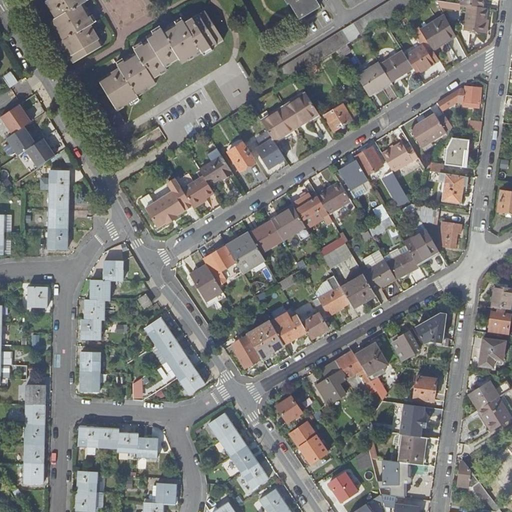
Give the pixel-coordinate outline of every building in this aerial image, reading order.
[(50,0),(47,2),(57,19),(55,20),(59,26),(56,29),(64,42),(62,43),(67,51),(74,63),(103,46),(90,26),(94,24),(90,18),(88,19),(84,12),(86,11),(82,5),(86,2),(84,0),(50,0)] [(288,0),(291,3),(301,19),(321,7),(316,0),(288,0)] [(365,0),(344,0),(350,8),(350,9),(365,0)] [(419,0),(393,0),(354,25),(361,36),(419,0)] [(460,0),(460,5),(467,6),(483,8),(483,0),(460,0)] [(459,11),(460,5),(438,2),(441,9),(459,11)] [(483,8),(467,6),(463,31),(483,33),(485,20),(487,9),(485,9),(484,9),(483,8)] [(89,9),(86,11),(84,12),(88,19),(90,18),(94,24),(97,22),(89,9)] [(205,13),(185,25),(183,22),(177,26),(178,28),(171,32),(170,30),(164,34),(162,30),(154,35),(148,39),(149,41),(143,45),(135,50),(137,54),(132,58),(133,59),(126,64),(123,59),(116,63),(120,69),(100,81),(110,96),(95,105),(108,126),(119,128),(126,123),(118,111),(125,106),(131,103),(138,98),(137,97),(150,89),(149,86),(155,82),(153,80),(167,71),(165,68),(180,59),(181,61),(187,57),(189,60),(202,52),(203,53),(211,49),(223,41),(205,13)] [(444,15),(420,31),(431,48),(444,40),(446,43),(456,37),(444,15)] [(169,28),(170,30),(171,32),(178,28),(177,26),(183,22),(181,19),(175,23),(175,24),(169,28)] [(154,35),(162,30),(160,27),(152,32),(154,35)] [(431,48),(420,31),(416,34),(423,46),(406,56),(418,74),(439,61),(431,48)] [(343,32),(277,72),(284,84),(335,52),(339,50),(346,45),(351,43),(343,32)] [(133,47),(135,50),(143,45),(142,42),(133,47)] [(67,51),(62,43),(59,45),(64,53),(67,51)] [(346,45),(339,50),(344,57),(350,52),(346,45)] [(211,49),(203,53),(205,57),(213,52),(211,49)] [(376,53),(380,59),(386,55),(382,49),(376,53)] [(339,50),(335,52),(340,61),(345,59),(339,50)] [(402,51),(380,66),(390,81),(392,84),(414,70),(402,51)] [(130,54),(123,59),(126,64),(133,59),(132,58),(130,54)] [(379,64),(357,78),(369,96),(377,91),(377,90),(390,81),(380,66),(379,64)] [(316,66),(310,70),(314,76),(319,72),(316,66)] [(437,103),(442,111),(457,102),(463,103),(462,106),(478,108),(481,89),(465,86),(465,89),(461,89),(437,103)] [(306,94),(284,108),(297,129),(319,115),(306,94)] [(324,117),(334,132),(359,116),(358,115),(351,104),(344,109),(342,105),(324,117)] [(27,116),(20,105),(1,118),(13,135),(24,127),(33,121),(29,114),(27,116)] [(251,105),(241,111),(244,116),(254,110),(251,105)] [(297,129),(284,108),(261,122),(268,133),(273,141),(275,143),(297,129)] [(435,114),(410,129),(421,146),(445,131),(448,136),(452,128),(444,114),(438,118),(435,114)] [(481,132),(482,123),(469,121),(468,130),(473,130),(481,132)] [(24,127),(13,135),(7,139),(19,157),(27,151),(36,144),(24,127)] [(273,141),(268,133),(258,139),(263,147),(257,150),(270,169),(285,159),(275,143),(273,141)] [(447,149),(445,165),(466,167),(470,140),(453,138),(447,149)] [(44,139),(36,144),(27,151),(39,168),(55,157),(44,139)] [(256,163),(244,143),(228,153),(241,172),(256,163)] [(402,143),(382,154),(388,163),(393,172),(418,158),(411,147),(406,150),(402,143)] [(372,147),(355,158),(357,162),(365,175),(366,177),(383,166),(372,147)] [(219,158),(200,171),(204,177),(207,183),(209,186),(222,178),(223,180),(232,175),(230,173),(232,172),(220,152),(216,154),(219,158)] [(219,158),(216,154),(210,159),(212,163),(219,158)] [(357,162),(336,175),(339,181),(341,184),(341,185),(351,201),(356,211),(361,208),(351,191),(362,184),(368,180),(366,177),(365,175),(357,162)] [(383,166),(381,167),(386,176),(393,172),(388,163),(383,166)] [(430,164),(426,171),(440,173),(440,174),(442,174),(443,166),(430,164)] [(50,190),(69,191),(69,171),(50,170),(50,178),(50,190)] [(410,201),(393,172),(386,176),(393,187),(388,190),(399,207),(410,201)] [(440,174),(440,173),(439,184),(445,184),(442,202),(461,204),(463,187),(466,187),(468,178),(442,174),(440,174)] [(393,187),(386,176),(382,179),(388,190),(393,187)] [(204,177),(182,190),(187,197),(193,207),(194,209),(203,204),(201,202),(206,199),(214,194),(209,186),(207,183),(204,177)] [(50,190),(50,178),(40,178),(40,190),(50,190)] [(182,190),(176,179),(167,184),(173,192),(154,204),(146,209),(158,229),(166,224),(167,226),(178,219),(177,217),(193,207),(187,197),(182,190)] [(339,181),(326,189),(328,192),(341,184),(339,181)] [(326,189),(317,195),(329,214),(351,201),(341,185),(341,184),(328,192),(326,189)] [(362,184),(351,191),(356,199),(367,192),(362,184)] [(59,210),(68,211),(69,191),(50,190),(49,210),(59,210)] [(511,213),(511,193),(500,192),(498,212),(511,213)] [(141,201),(146,209),(154,204),(149,195),(141,201)] [(328,214),(317,195),(311,199),(309,195),(296,203),(300,210),(299,210),(305,220),(320,211),(323,217),(328,214)] [(394,210),(396,213),(402,210),(402,209),(412,204),(410,201),(399,207),(394,210)] [(402,209),(402,210),(418,235),(405,243),(410,252),(418,265),(440,252),(412,204),(402,209)] [(434,207),(412,204),(423,224),(432,225),(434,207)] [(387,213),(382,205),(374,210),(381,222),(390,217),(387,213)] [(272,221),(284,240),(305,226),(295,208),(280,218),(279,216),(272,221)] [(394,209),(387,213),(390,217),(396,213),(394,209)] [(68,230),(68,211),(59,210),(49,210),(49,230),(68,230)] [(320,211),(305,220),(310,228),(324,219),(323,217),(320,211)] [(328,214),(323,217),(324,219),(328,225),(328,226),(334,223),(333,222),(329,214),(328,214)] [(265,228),(251,236),(258,248),(261,254),(284,240),(272,221),(264,226),(265,228)] [(462,224),(442,222),(439,246),(455,248),(457,233),(461,233),(462,224)] [(377,224),(368,230),(373,239),(382,234),(377,224)] [(67,250),(68,230),(49,230),(48,250),(67,250)] [(250,234),(227,248),(241,271),(264,258),(261,254),(258,248),(251,236),(250,234)] [(324,249),(327,254),(334,250),(346,243),(342,238),(324,249)] [(226,248),(205,260),(208,266),(209,268),(219,286),(227,281),(221,272),(235,263),(226,248)] [(327,254),(323,257),(331,270),(342,263),(334,250),(327,254)] [(418,269),(410,252),(388,263),(397,279),(418,269)] [(385,260),(363,273),(364,275),(374,292),(396,279),(385,260)] [(123,261),(104,261),(104,280),(104,281),(110,281),(123,281),(123,261)] [(209,268),(208,266),(193,275),(208,301),(223,293),(219,286),(209,268)] [(292,275),(279,283),(282,290),(296,282),(292,275)] [(374,292),(364,275),(342,289),(346,296),(350,303),(354,309),(376,296),(374,292)] [(342,289),(335,277),(328,281),(328,282),(333,291),(321,298),(318,299),(320,302),(328,316),(350,303),(346,296),(342,289)] [(110,281),(104,281),(104,280),(91,280),(91,300),(97,300),(97,301),(105,301),(110,301),(110,281)] [(318,292),(321,298),(333,291),(328,282),(323,285),(318,292)] [(48,287),(28,287),(28,307),(47,308),(48,287)] [(495,289),(492,309),(509,312),(511,291),(495,289)] [(151,304),(146,295),(139,300),(144,308),(151,304)] [(105,301),(97,301),(97,300),(91,300),(85,300),(85,319),(94,320),(101,320),(104,320),(105,301)] [(313,313),(300,320),(308,335),(311,340),(328,330),(324,322),(329,318),(328,316),(320,302),(314,305),(319,315),(315,317),(313,313)] [(492,313),(489,332),(508,335),(510,316),(503,315),(504,312),(498,312),(498,314),(492,313)] [(272,323),(285,346),(301,336),(302,339),(308,335),(300,320),(298,316),(291,320),(287,314),(272,323)] [(441,314),(413,330),(421,344),(442,346),(446,314),(441,314)] [(172,335),(161,318),(145,328),(156,346),(172,335)] [(94,320),(85,319),(82,319),(82,339),(101,340),(101,320),(94,320)] [(272,323),(271,322),(248,336),(262,359),(264,363),(277,355),(276,353),(278,352),(279,354),(287,350),(285,346),(272,323)] [(400,340),(393,344),(402,361),(420,351),(409,333),(399,338),(400,340)] [(183,351),(172,335),(156,346),(167,362),(183,351)] [(262,359),(248,336),(233,344),(237,351),(235,353),(245,369),(262,359)] [(505,342),(483,339),(479,366),(487,367),(487,370),(495,371),(496,365),(501,366),(502,361),(505,342)] [(376,344),(356,356),(369,377),(382,369),(389,365),(376,344)] [(194,368),(183,351),(167,362),(178,378),(194,368)] [(12,352),(1,352),(1,365),(12,365),(12,352)] [(100,372),(101,352),(82,352),(81,372),(100,372)] [(353,352),(336,362),(347,380),(357,374),(363,385),(362,386),(362,387),(368,398),(378,393),(371,381),(370,381),(363,370),(363,369),(353,352)] [(347,380),(336,362),(321,371),(324,377),(320,380),(321,382),(316,385),(327,405),(345,395),(339,384),(347,380)] [(205,384),(194,368),(178,378),(189,395),(205,384)] [(382,369),(369,377),(372,382),(378,378),(385,374),(382,369)] [(100,372),(81,372),(80,392),(99,393),(100,372)] [(357,374),(347,380),(354,392),(362,387),(362,386),(363,385),(357,374)] [(437,379),(417,376),(414,399),(434,402),(437,379)] [(378,378),(372,382),(378,393),(382,401),(387,394),(378,378)] [(144,380),(134,380),(134,398),(144,397),(144,380)] [(470,395),(478,409),(498,397),(499,398),(503,395),(511,390),(506,383),(494,390),(490,383),(470,395)] [(45,405),(46,385),(26,385),(26,405),(45,405)] [(511,409),(503,395),(499,398),(479,410),(492,432),(511,420),(507,413),(511,410),(511,409)] [(291,397),(277,407),(288,423),(302,413),(291,397)] [(322,409),(317,401),(313,404),(317,412),(322,409)] [(45,405),(26,405),(25,425),(44,425),(45,405)] [(424,434),(424,437),(439,440),(440,434),(425,432),(428,410),(413,408),(410,432),(424,434)] [(236,430),(225,413),(209,424),(220,441),(236,430)] [(370,420),(364,429),(402,435),(403,435),(405,435),(407,425),(370,420)] [(308,424),(291,435),(311,465),(328,454),(308,424)] [(44,445),(44,425),(25,425),(25,444),(44,445)] [(99,428),(79,427),(78,446),(98,447),(99,428)] [(119,429),(99,428),(98,447),(118,448),(118,441),(119,441),(119,433),(119,429)] [(247,446),(236,430),(220,441),(231,457),(247,446)] [(139,434),(119,433),(119,441),(118,441),(118,448),(118,452),(137,453),(138,446),(139,438),(139,434)] [(402,435),(399,462),(423,466),(424,457),(421,457),(424,437),(405,435),(403,435),(402,435)] [(158,439),(139,438),(138,446),(137,453),(137,457),(157,458),(158,439)] [(44,445),(25,444),(24,464),(44,464),(44,445)] [(369,449),(371,459),(377,460),(373,444),(368,445),(369,449)] [(257,463),(247,446),(231,457),(242,474),(257,463)] [(369,449),(358,456),(362,469),(373,467),(372,461),(371,459),(369,449)] [(399,462),(382,460),(384,485),(399,483),(399,462)] [(269,480),(257,463),(242,474),(253,490),(269,480)] [(500,511),(464,463),(461,463),(458,486),(473,488),(483,500),(486,499),(489,504),(495,511),(483,510),(482,511),(500,511)] [(44,464),(24,464),(24,484),(43,484),(44,464)] [(97,492),(98,472),(79,471),(77,491),(97,492)] [(345,474),(330,484),(342,503),(358,493),(345,474)] [(157,503),(163,504),(176,505),(177,485),(158,484),(157,503)] [(371,490),(375,499),(381,495),(379,486),(371,490)] [(398,488),(379,488),(381,495),(399,497),(398,488)] [(287,506),(276,489),(260,500),(267,511),(278,511),(279,511),(278,511),(287,506)] [(94,511),(95,511),(97,492),(77,491),(76,511),(94,511)] [(157,503),(144,503),(143,511),(162,511),(163,504),(157,503)] [(235,511),(229,503),(214,511),(235,511)]
